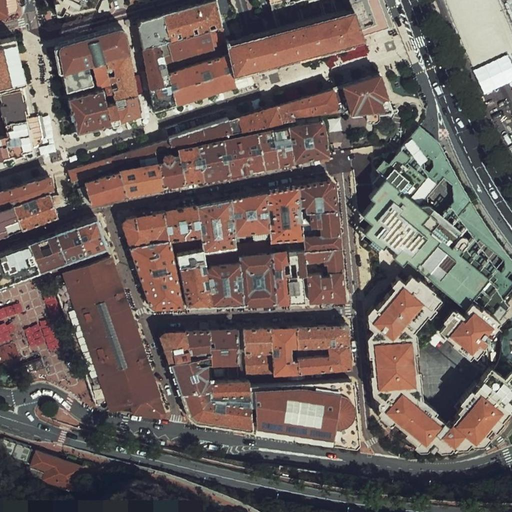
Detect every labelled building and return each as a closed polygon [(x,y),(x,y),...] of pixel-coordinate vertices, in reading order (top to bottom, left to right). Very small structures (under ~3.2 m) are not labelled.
[(0,0),(0,18),(9,16),(6,0),(0,0)] [(108,0),(53,0),(56,16),(110,5),(108,0)] [(354,8),(365,32),(387,25),(378,0),(350,0),(353,7),(354,8)] [(226,42),(219,5),(138,24),(156,102),(237,84),(235,73),(231,59),(226,42)] [(366,39),(365,32),(354,8),(226,42),(235,73),(366,39)] [(98,26),(53,37),(60,66),(89,59),(105,56),(98,26)] [(0,83),(21,80),(17,60),(23,59),(19,41),(0,44),(0,83)] [(114,94),(137,90),(128,48),(105,56),(114,94)] [(105,56),(89,59),(94,80),(96,86),(103,85),(105,96),(114,94),(105,56)] [(89,59),(60,66),(65,87),(94,80),(89,59)] [(386,73),(346,84),(354,112),(373,107),(393,102),(386,73)] [(21,80),(0,83),(0,124),(39,118),(34,82),(21,80)] [(75,129),(110,121),(105,96),(103,85),(96,86),(67,93),(75,129)] [(342,113),(334,86),(277,104),(285,126),(296,123),(295,117),(342,113)] [(142,113),(137,90),(114,94),(105,96),(110,121),(142,113)] [(277,104),(237,117),(242,135),(257,132),(272,128),(285,126),(277,104)] [(340,116),(329,117),(330,129),(341,128),(340,116)] [(237,117),(168,139),(171,149),(179,149),(200,144),(225,139),(242,135),(237,117)] [(44,149),(39,118),(0,125),(0,137),(0,138),(3,156),(44,149)] [(295,161),(329,156),(326,120),(296,123),(285,126),(295,161)] [(509,147),(511,145),(511,125),(509,120),(497,126),(509,147)] [(272,128),(279,165),(295,161),(285,126),(272,128)] [(272,128),(257,132),(264,167),(279,165),(272,128)] [(242,135),(225,139),(231,174),(264,167),(257,132),(242,135)] [(168,139),(67,171),(71,187),(85,182),(119,171),(158,162),(179,157),(179,149),(171,149),(168,139)] [(225,139),(200,144),(206,178),(231,174),(225,139)] [(405,142),(365,185),(374,235),(452,292),(493,254),(405,142)] [(179,157),(184,181),(206,178),(200,144),(179,149),(179,157)] [(179,157),(158,162),(163,186),(184,181),(179,157)] [(158,162),(119,171),(124,195),(163,186),(158,162)] [(119,171),(85,182),(90,202),(124,195),(119,171)] [(55,192),(49,175),(18,185),(24,203),(55,192)] [(338,178),(273,197),(274,240),(279,311),(349,305),(338,178)] [(77,205),(90,202),(85,182),(71,187),(77,205)] [(18,185),(0,192),(0,211),(15,206),(24,203),(18,185)] [(62,213),(55,192),(24,203),(15,206),(23,227),(62,213)] [(231,200),(198,207),(205,252),(236,253),(231,200)] [(0,236),(23,227),(15,206),(0,211),(0,236)] [(104,217),(0,253),(0,286),(115,247),(104,217)] [(165,416),(112,254),(61,271),(84,338),(101,389),(109,413),(130,406),(133,414),(165,416)] [(511,407),(511,382),(493,369),(458,422),(426,395),(421,328),(448,302),(414,274),(374,310),(375,317),(381,412),(395,426),(420,451),(481,444),(511,407)] [(464,307),(446,329),(478,355),(480,353),(484,356),(497,340),(492,336),(495,332),(501,337),(510,326),(506,323),(509,320),(491,305),(490,306),(481,299),(473,308),(475,310),(473,314),(464,307)] [(242,328),(245,375),(354,369),(351,321),(242,328)] [(239,364),(237,328),(166,330),(159,335),(189,419),(194,423),(253,431),(250,385),(250,380),(213,381),(212,365),(226,365),(228,376),(237,376),(236,364),(239,364)] [(13,368),(17,377),(44,368),(40,358),(13,368)] [(250,385),(253,431),(356,448),(360,444),(355,381),(352,377),(250,385)] [(27,464),(30,450),(2,441),(13,460),(27,464)] [(83,466),(35,451),(27,476),(75,491),(79,480),(80,475),(83,466)]
